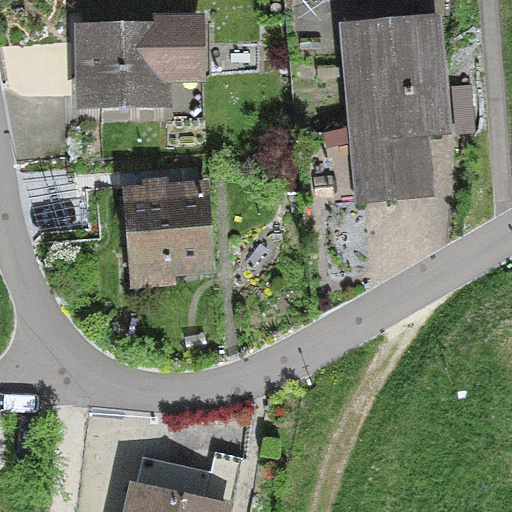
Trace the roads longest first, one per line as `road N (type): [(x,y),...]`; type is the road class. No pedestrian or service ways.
road 1 (residential): [(46,339),(93,381),(138,392),(231,382),(285,363),(511,233)]
road 2 (track): [(404,299),(320,511)]
road 3 (residential): [(0,204),(46,339)]
